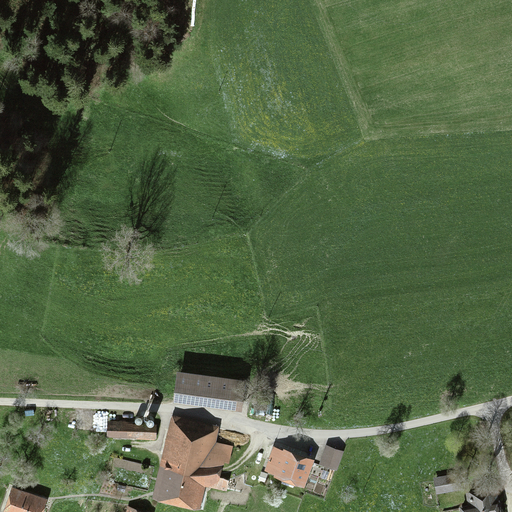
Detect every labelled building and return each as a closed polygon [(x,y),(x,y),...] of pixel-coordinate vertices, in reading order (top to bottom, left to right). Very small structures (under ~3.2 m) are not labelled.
[(177,398),(227,405),(230,381),(181,373),(177,398)] [(230,381),(227,405),(240,407),(244,382),(230,381)] [(233,447),(216,443),(219,429),(211,427),(211,425),(180,418),(163,493),(194,500),(198,482),(226,488),(228,477),(221,475),(224,461),(230,462),(233,447)] [(110,438),(138,439),(138,438),(157,438),(157,426),(111,425),(110,438)] [(342,451),(327,446),(322,463),(336,468),(342,451)] [(274,448),(267,469),(303,481),(310,461),(274,448)] [(438,479),(440,491),(458,487),(456,475),(438,479)] [(501,511),(497,487),(467,493),(469,506),(462,508),(462,511),(501,511)] [(14,489),(7,510),(13,511),(38,511),(42,499),(14,489)]
